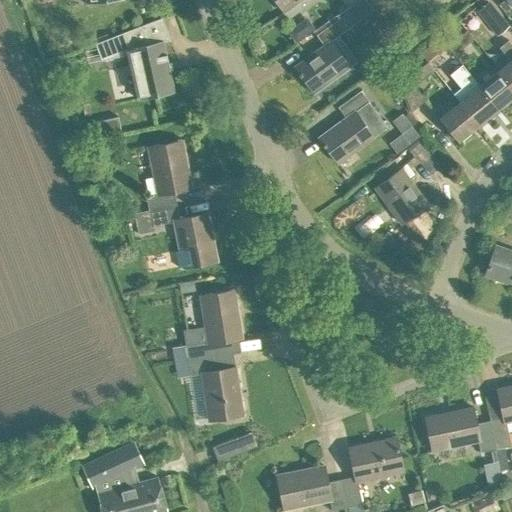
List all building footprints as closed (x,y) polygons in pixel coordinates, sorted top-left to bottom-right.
[(274,0),(283,12),(300,0),(345,0),(346,0),(274,0)] [(324,45),(294,67),(313,93),(350,67),(349,66),(357,61),(338,35),(347,29),(360,19),(373,10),(365,0),(357,0),(336,16),(339,19),(316,35),(324,45)] [(475,12),(496,37),(507,27),(487,2),(475,12)] [(289,27),(297,39),(317,27),(309,15),(289,27)] [(167,32),(162,18),(97,43),(102,56),(129,50),(140,99),(173,91),(162,42),(161,34),(167,32)] [(446,47),(453,56),(473,39),(466,31),(446,47)] [(447,47),(446,46),(439,37),(420,52),(428,62),(447,47)] [(511,58),(498,70),(511,86),(511,58)] [(433,72),(426,64),(406,80),(412,88),(414,87),(433,72)] [(459,101),(459,102),(478,125),(498,109),(479,86),(461,65),(449,75),(460,88),(453,94),(459,101)] [(511,86),(498,70),(479,86),(498,109),(511,97),(511,86)] [(425,100),(414,87),(412,88),(406,80),(400,85),(410,112),(420,129),(428,122),(416,107),(425,100)] [(366,103),(368,101),(360,91),(338,107),(345,118),(318,137),(337,164),(374,137),(385,128),(366,103)] [(478,125),(459,102),(439,118),(458,141),(478,125)] [(95,122),(97,134),(120,129),(118,117),(95,122)] [(411,126),(401,134),(409,144),(419,136),(411,126)] [(157,193),(145,195),(149,211),(176,205),(173,192),(191,188),(182,140),(148,147),(157,193)] [(423,148),(414,157),(415,158),(430,174),(440,165),(423,148)] [(407,164),(381,183),(375,188),(388,206),(379,213),(392,231),(427,205),(408,178),(414,174),(407,164)] [(149,211),(134,214),(138,234),(154,231),(153,226),(174,222),(183,267),(217,261),(207,213),(179,219),(176,205),(149,211)] [(436,232),(436,231),(431,225),(421,232),(426,239),(435,232),(436,232)] [(511,250),(495,245),(484,275),(500,281),(500,279),(511,282),(511,250)] [(185,345),(188,361),(215,356),(213,343),(241,338),(234,290),(200,295),(205,326),(185,329),(188,345),(185,345)] [(184,348),(173,349),(172,349),(175,363),(179,362),(186,361),(184,348)] [(215,356),(188,361),(190,376),(201,374),(208,420),(242,415),(235,367),(218,370),(215,356)] [(179,362),(182,377),(184,377),(190,376),(188,361),(186,361),(179,362)] [(511,446),(508,434),(506,422),(511,420),(511,384),(496,388),(503,418),(489,421),(495,449),(511,446)] [(495,449),(489,421),(476,424),(472,407),(424,417),(432,451),(478,441),(480,452),(495,449)] [(238,437),(212,447),(217,461),(244,451),(238,437)] [(341,480),(347,507),(362,504),(357,481),(403,471),(396,437),(348,447),(354,477),(341,480)] [(158,477),(138,482),(133,466),(142,462),(134,444),(85,466),(93,484),(100,511),(165,511),(167,511),(158,477)] [(504,448),(496,450),(500,472),(508,470),(504,448)] [(347,507),(341,480),(327,483),(324,465),(276,475),(283,510),(329,500),(331,511),(347,507)]
